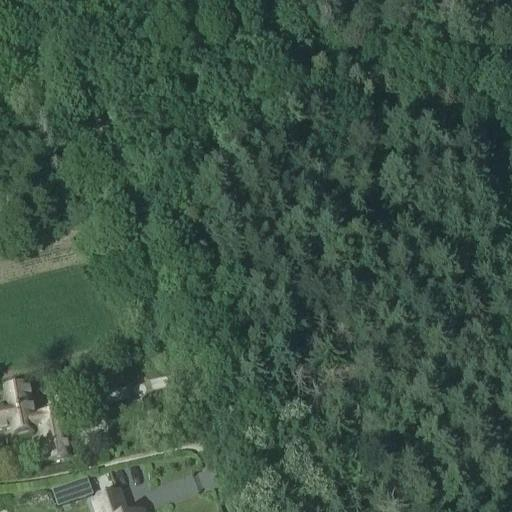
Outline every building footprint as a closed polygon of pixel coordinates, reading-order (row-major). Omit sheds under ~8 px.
[(0,431),(12,429),(13,438),(31,434),(30,432),(38,431),(45,465),(69,460),(62,423),(52,425),(50,415),(33,418),(27,386),(4,390),(8,411),(0,412),(0,431)] [(104,406),(138,402),(137,391),(103,394),(104,406)] [(58,510),(92,497),(86,483),(53,495),(58,510)] [(123,511),(118,496),(93,505),(95,511),(123,511)] [(154,511),(188,511),(183,497),(153,508),(154,511)]
